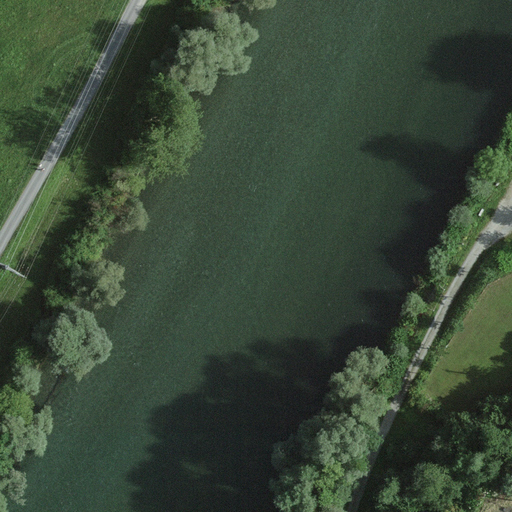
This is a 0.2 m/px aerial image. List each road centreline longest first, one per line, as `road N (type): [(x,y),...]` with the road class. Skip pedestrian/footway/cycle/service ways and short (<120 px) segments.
road 1 (track): [(511,192),(439,312),(359,511)]
road 2 (track): [(137,0),(0,245)]
